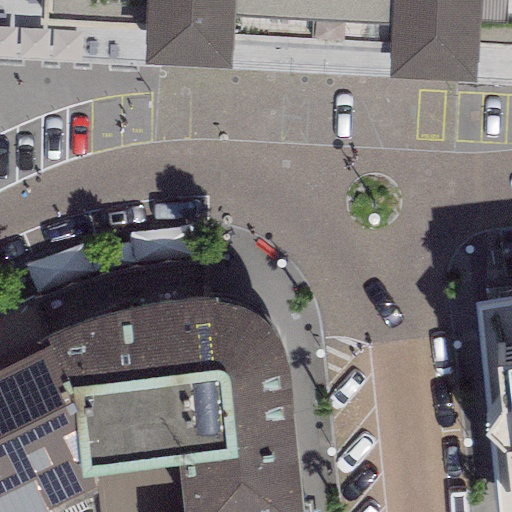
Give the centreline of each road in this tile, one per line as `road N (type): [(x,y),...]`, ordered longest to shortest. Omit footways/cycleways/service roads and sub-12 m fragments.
road 1 (residential): [(0,220),(106,179),(283,175),(311,191),(331,234),(388,265)]
road 2 (residential): [(388,265),(417,511)]
road 3 (residential): [(511,185),(437,204),(388,265)]
